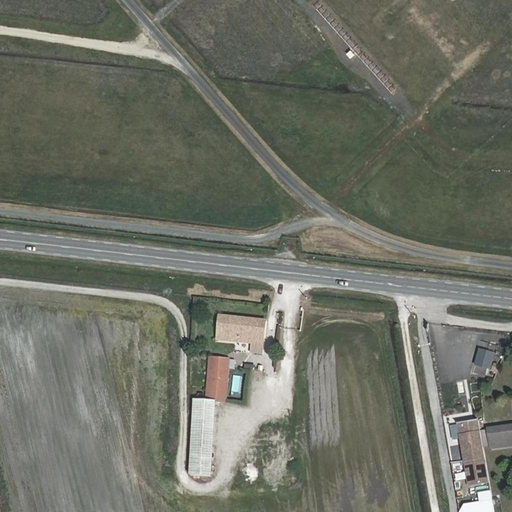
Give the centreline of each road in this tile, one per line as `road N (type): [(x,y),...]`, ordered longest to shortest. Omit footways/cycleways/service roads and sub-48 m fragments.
road 1 (primary): [(0,239),(511,297)]
road 2 (unknown): [(289,272),(280,382),(235,448),(227,490)]
road 3 (track): [(0,27),(178,52)]
